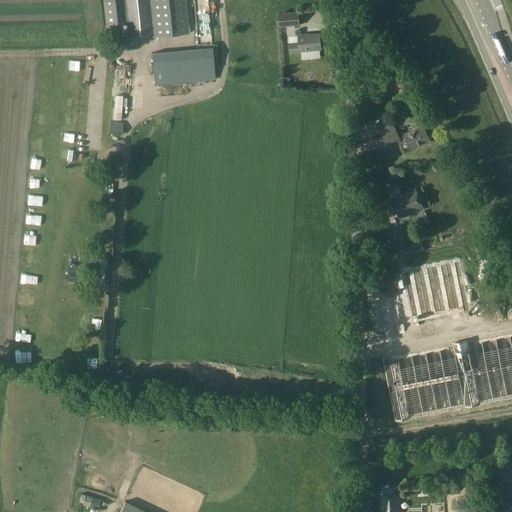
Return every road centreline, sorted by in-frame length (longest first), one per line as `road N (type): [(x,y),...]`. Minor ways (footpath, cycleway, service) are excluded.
road 1 (unclassified): [(361,511),(342,0)]
road 2 (primary): [(461,0),(511,115)]
